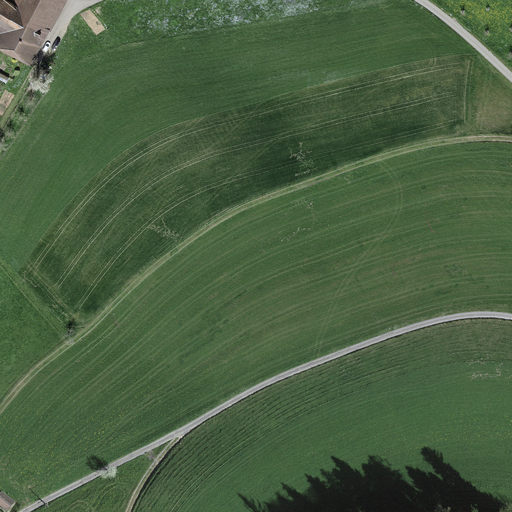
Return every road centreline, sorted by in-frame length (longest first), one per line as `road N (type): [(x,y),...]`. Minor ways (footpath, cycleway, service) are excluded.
road 1 (track): [(0,410),(132,284),(229,215),(405,149),(511,139)]
road 2 (unclassified): [(24,511),(275,380),(441,320),(511,318)]
